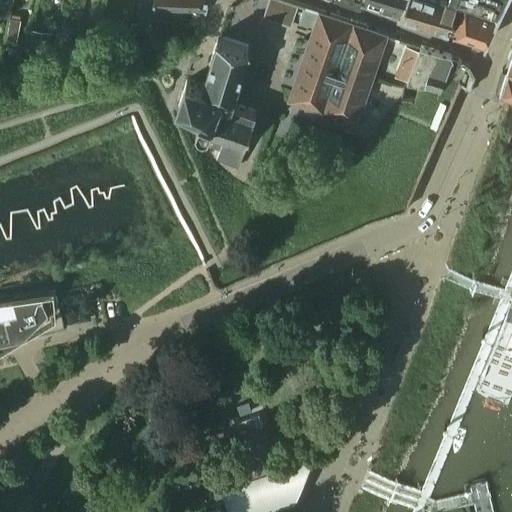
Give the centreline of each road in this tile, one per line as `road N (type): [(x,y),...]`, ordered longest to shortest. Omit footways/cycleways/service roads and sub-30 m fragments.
road 1 (unclassified): [(219,308),(423,218),(496,60)]
road 2 (residential): [(496,60),(322,0)]
